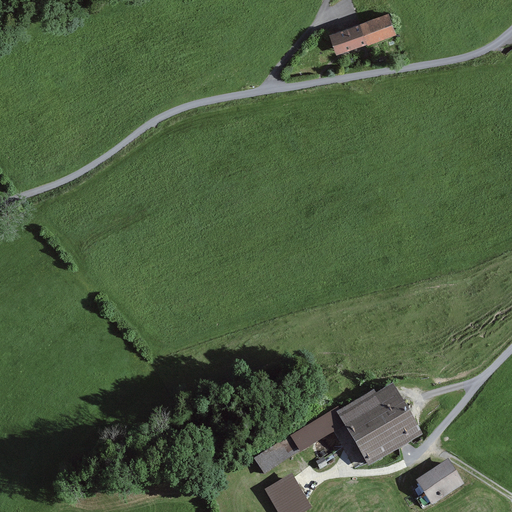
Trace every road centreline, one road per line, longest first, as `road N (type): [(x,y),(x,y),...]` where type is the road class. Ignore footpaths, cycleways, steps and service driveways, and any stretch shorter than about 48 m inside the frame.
road 1 (unclassified): [(0,202),(62,182),(181,109),(454,61),(511,31)]
road 2 (track): [(292,469),(325,476),(391,470),(428,445)]
road 3 (unclassified): [(511,349),(428,445)]
